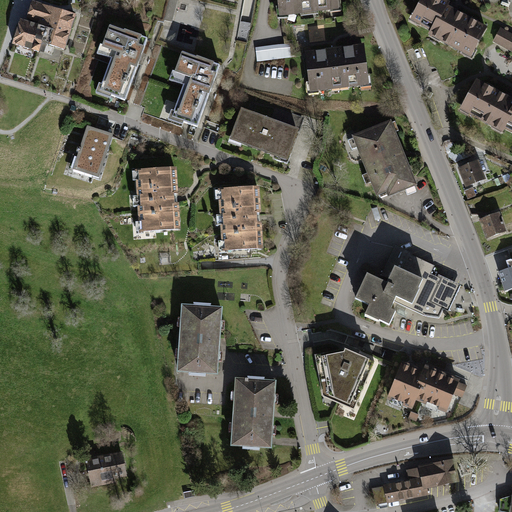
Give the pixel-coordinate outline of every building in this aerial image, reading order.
[(175,20),(177,0),(168,0),(166,19),(175,20)] [(339,0),(278,0),(281,20),(341,12),(339,0)] [(451,5),(439,0),(421,0),(409,23),(430,34),(428,39),(472,62),(488,30),(449,9),(451,5)] [(77,17),(33,1),(30,13),(23,11),(13,46),(44,56),(47,46),(66,53),(77,17)] [(511,33),(502,28),(493,43),(511,52),(511,33)] [(149,45),(113,31),(102,61),(113,65),(101,98),(125,107),(149,45)] [(289,58),(289,43),(257,45),(258,60),(289,58)] [(366,47),(308,56),(313,95),(372,88),(366,47)] [(221,74),(185,60),(174,90),(186,94),(173,126),(197,136),(221,74)] [(511,99),(476,82),(459,112),(501,136),(504,131),(511,135),(511,99)] [(298,132),(245,112),(235,141),(287,163),(298,132)] [(396,127),(360,140),(380,198),(416,185),(396,127)] [(111,138),(81,129),(66,175),(97,184),(111,138)] [(479,162),(458,170),(466,191),(487,183),(479,162)] [(180,170),(135,173),(138,239),(183,235),(180,170)] [(257,187),(215,190),(218,255),(260,251),(257,187)] [(500,215),(484,220),(491,242),(507,237),(500,215)] [(387,283),(367,274),(356,298),(370,304),(365,314),(390,325),(396,311),(391,309),(394,302),(424,316),(439,318),(449,298),(452,300),(457,289),(454,287),(455,285),(431,274),(435,266),(398,249),(385,277),(389,279),(387,283)] [(511,268),(497,274),(504,294),(511,291),(511,268)] [(221,315),(186,312),(181,375),(216,378),(221,315)] [(345,349),(315,355),(323,397),(354,410),(375,362),(345,349)] [(424,373),(403,365),(390,397),(412,406),(415,397),(455,413),(467,385),(426,368),(424,373)] [(275,383),(237,380),(232,445),(270,447),(275,383)] [(121,453),(87,460),(92,486),(103,483),(103,480),(126,475),(121,453)] [(409,479),(371,487),(376,504),(427,493),(426,486),(462,479),(458,457),(416,465),(417,467),(407,469),(409,479)] [(501,511),(511,511),(511,495),(501,499),(500,511),(501,511)]
